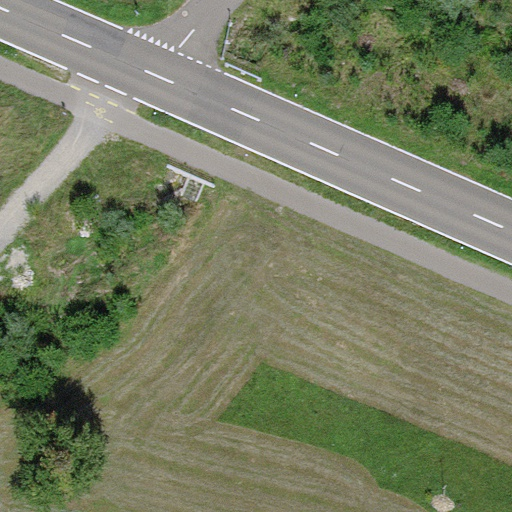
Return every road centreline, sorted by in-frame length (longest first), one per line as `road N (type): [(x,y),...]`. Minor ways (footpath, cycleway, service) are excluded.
road 1 (secondary): [(148,71),(511,229)]
road 2 (track): [(0,235),(102,113),(148,71)]
road 3 (secondary): [(0,7),(148,71)]
